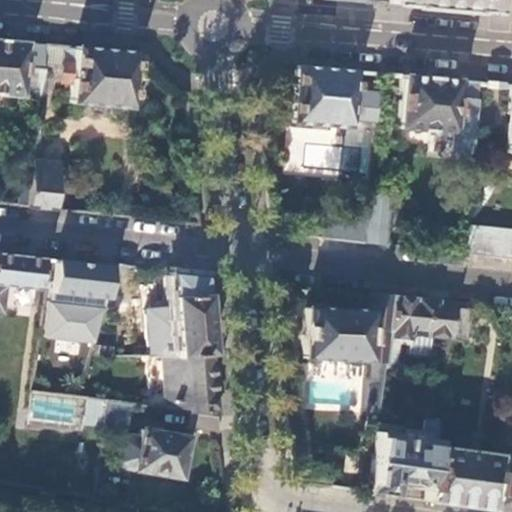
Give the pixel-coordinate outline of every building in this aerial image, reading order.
[(437,8),(494,13),(494,0),(387,0),(387,4),(437,8)] [(505,14),(511,14),(511,0),(494,0),(494,13),(505,14)] [(0,39),(0,95),(36,98),(42,43),(0,39)] [(72,46),(62,45),(60,64),(70,65),(72,46)] [(67,91),(66,102),(138,108),(141,105),(147,59),(143,52),(106,49),(72,46),(70,65),(60,64),(59,64),(57,80),(68,81),(67,91)] [(325,67),(290,64),(285,122),(343,127),(344,120),(369,123),(372,91),(363,90),(346,89),(347,78),(348,69),(325,67)] [(393,128),(446,132),(445,150),(470,152),(477,81),(428,76),(398,74),(393,128)] [(364,80),(347,78),(346,89),(363,90),(364,80)] [(56,90),(67,91),(68,81),(57,80),(56,90)] [(511,83),(507,83),(501,151),(511,151),(511,83)] [(51,210),(55,177),(44,176),(44,162),(30,160),(27,190),(25,207),(51,210)] [(55,177),(56,163),(44,162),(44,176),(55,177)] [(25,207),(27,190),(16,189),(13,206),(25,207)] [(386,193),(363,191),(360,216),(358,244),(381,246),(386,193)] [(339,214),(336,241),(358,244),(360,216),(339,214)] [(511,229),(464,224),(461,255),(511,260),(511,229)] [(0,312),(16,315),(17,307),(34,309),(40,259),(0,254),(0,312)] [(46,259),(42,291),(59,293),(63,261),(46,259)] [(201,276),(165,272),(170,319),(156,321),(151,356),(172,357),(172,359),(209,355),(205,324),(201,276)] [(383,343),(389,297),(365,295),(364,310),(300,307),(299,332),(298,358),(364,362),(365,360),(381,361),(382,350),(383,343)] [(451,304),(389,297),(383,343),(382,350),(381,361),(381,362),(395,364),(399,338),(407,340),(407,334),(446,340),(446,335),(451,304)] [(467,306),(451,304),(446,335),(463,336),(467,306)] [(158,357),(162,409),(175,410),(188,412),(215,416),(211,381),(209,355),(172,359),(172,357),(158,357)] [(83,398),(30,391),(23,425),(78,432),(79,425),(80,416),(83,398)] [(104,401),(83,398),(80,416),(102,419),(102,417),(104,401)] [(122,403),(104,401),(102,417),(120,420),(122,403)] [(217,433),(215,416),(188,412),(185,428),(217,433)] [(80,416),(79,425),(100,428),(101,424),(102,419),(80,416)] [(120,420),(102,417),(102,419),(101,424),(119,427),(120,420)] [(425,488),(430,448),(434,423),(420,421),(417,438),(401,436),(401,430),(395,429),(395,427),(376,425),(375,433),(372,432),(363,494),(391,497),(394,483),(401,484),(425,488)] [(130,469),(177,478),(183,437),(137,429),(136,435),(130,469)] [(118,439),(114,464),(120,472),(129,474),(130,469),(136,435),(126,433),(118,439)] [(491,465),(493,456),(430,448),(425,488),(423,502),(453,506),(485,510),(490,475),(491,465)] [(500,467),(491,465),(490,475),(498,476),(500,467)] [(90,498),(93,478),(68,473),(65,493),(90,498)] [(511,478),(498,476),(490,475),(485,510),(497,511),(511,511),(511,510),(511,478)]
